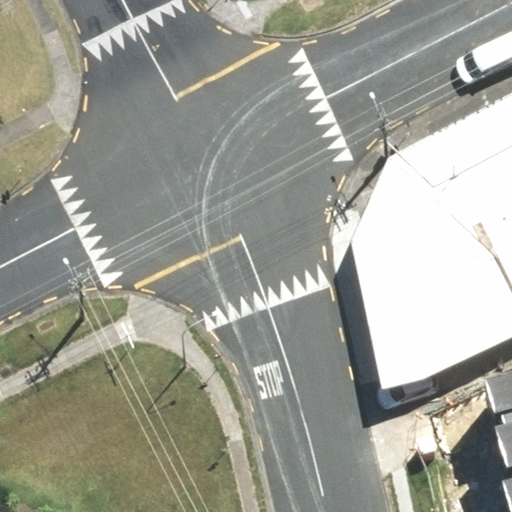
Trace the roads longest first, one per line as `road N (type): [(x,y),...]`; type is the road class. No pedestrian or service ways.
road 1 (tertiary): [(324,511),(266,307),(207,165)]
road 2 (tertiary): [(207,165),(511,7)]
road 3 (residential): [(207,165),(0,271)]
road 4 (tertiary): [(207,165),(124,0)]
